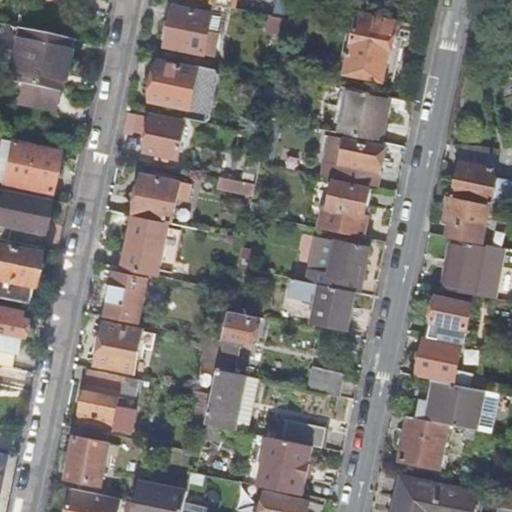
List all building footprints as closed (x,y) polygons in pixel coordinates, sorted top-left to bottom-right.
[(214,0),(214,5),(234,9),(235,0),(214,0)] [(213,15),(175,7),(167,46),(205,54),(213,15)] [(395,22),(345,12),(342,33),(354,36),(346,74),(383,82),(395,22)] [(8,82),(53,90),(59,60),(66,62),(71,40),(18,30),(8,82)] [(197,70),(158,62),(150,100),(188,108),(189,108),(197,70)] [(189,108),(188,108),(185,119),(205,123),(209,120),(219,75),(216,70),(197,66),(197,70),(189,108)] [(357,95),(349,135),(382,142),(390,102),(357,95)] [(152,117),(146,151),(179,158),(186,124),(152,117)] [(280,120),(270,119),(267,130),(278,130),(280,120)] [(333,137),(325,176),(377,187),(385,148),(333,137)] [(0,141),(0,143),(0,165),(6,166),(11,143),(0,141)] [(6,166),(0,165),(0,185),(49,195),(58,153),(11,143),(6,166)] [(276,147),(264,145),(262,156),(274,159),(276,147)] [(451,198),(489,205),(492,206),(497,180),(493,169),(458,162),(451,198)] [(142,222),(169,228),(170,223),(172,223),(181,182),(141,174),(133,215),(143,217),(142,222)] [(323,209),(318,228),(363,238),(367,218),(363,217),(365,207),(368,206),(372,190),(334,181),(328,209),(323,209)] [(0,241),(38,250),(48,201),(0,190),(0,241)] [(489,205),(451,198),(446,225),(450,226),(448,238),(481,244),(489,205)] [(160,277),(169,228),(142,222),(141,228),(131,226),(122,270),(160,277)] [(160,277),(172,280),(182,230),(169,228),(160,277)] [(317,238),(308,282),(355,292),(357,281),(362,281),(368,249),(318,238),(317,238)] [(453,241),(444,290),(495,300),(504,249),(486,245),(485,248),(453,241)] [(37,254),(0,246),(0,299),(27,305),(37,254)] [(110,300),(107,317),(139,324),(148,279),(116,273),(114,284),(109,283),(106,298),(110,300)] [(355,292),(308,282),(293,279),(289,297),(311,301),(309,310),(314,311),(312,321),(347,328),(355,292)] [(436,298),(428,338),(462,344),(463,345),(471,305),(436,298)] [(0,366),(10,369),(17,339),(20,341),(23,321),(17,320),(18,314),(0,310),(0,366)] [(259,318),(229,312),(223,341),(217,371),(234,375),(241,340),(254,342),(259,318)] [(135,372),(141,344),(143,333),(143,331),(106,324),(98,365),(135,372)] [(143,333),(141,344),(144,344),(144,349),(152,350),(155,334),(143,333)] [(428,338),(425,337),(417,376),(454,383),(462,344),(428,338)] [(217,371),(223,341),(208,338),(202,367),(217,371)] [(494,352),(482,349),(480,357),(492,360),(494,352)] [(313,369),(308,390),(340,397),(345,370),(334,368),(333,373),(313,369)] [(139,380),(90,371),(80,418),(90,419),(88,426),(132,434),(137,411),(117,407),(120,391),(136,395),(139,380)] [(217,371),(212,396),(207,424),(207,425),(222,428),(236,431),(241,409),(233,407),(239,376),(234,375),(217,371)] [(249,434),(261,380),(239,376),(233,407),(241,409),(236,431),(249,434)] [(431,421),(447,424),(475,429),(483,391),(434,381),(433,387),(435,393),(434,400),(431,421)] [(490,432),(498,393),(483,391),(475,429),(490,432)] [(207,424),(212,396),(196,392),(191,421),(207,424)] [(431,421),(434,400),(418,398),(414,417),(431,421)] [(414,417),(408,416),(399,462),(438,469),(447,424),(431,421),(414,417)] [(287,421),(282,441),(313,447),(322,449),(326,428),(287,421)] [(219,442),(222,428),(207,425),(201,454),(197,474),(205,475),(212,441),(219,442)] [(68,478),(101,485),(104,472),(103,470),(105,461),(107,459),(110,445),(76,438),(68,478)] [(257,486),(302,496),(313,447),(282,441),(268,438),(257,486)] [(4,511),(16,456),(2,454),(0,464),(0,511),(4,511)] [(395,511),(474,511),(478,497),(431,486),(430,485),(411,481),(404,511),(403,511),(396,510),(395,511)] [(183,511),(187,493),(139,483),(135,502),(132,511),(183,511)] [(118,511),(121,499),(70,488),(65,511),(118,511)] [(306,511),(308,504),(266,494),(263,509),(258,508),(257,511),(306,511)]
